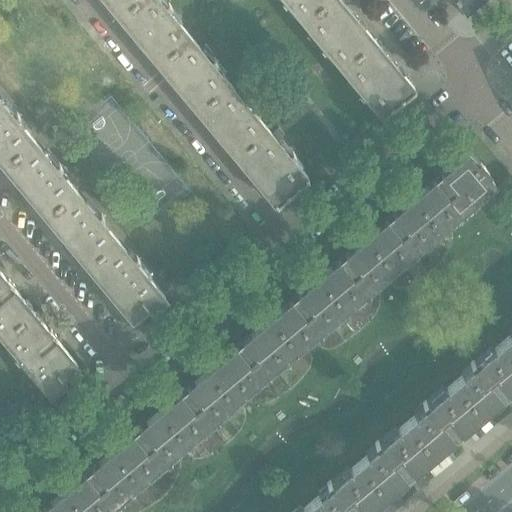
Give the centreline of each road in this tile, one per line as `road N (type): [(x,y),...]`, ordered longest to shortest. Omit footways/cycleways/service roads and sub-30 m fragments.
road 1 (residential): [(83,0),(278,235)]
road 2 (residential): [(278,235),(464,75)]
road 3 (residential): [(122,367),(278,235)]
road 4 (residential): [(122,367),(0,225)]
road 5 (residential): [(0,471),(122,367)]
